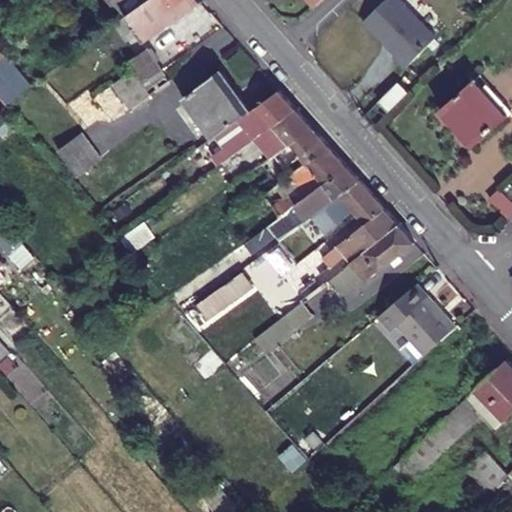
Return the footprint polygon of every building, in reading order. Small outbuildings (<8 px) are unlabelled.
[(126,60),(146,46),(204,1),(203,0),(150,0),(129,16),(128,16),(134,23),(111,43),(126,60)] [(115,0),(127,13),(144,0),(115,0)] [(150,0),(144,0),(127,13),(129,16),(150,0)] [(308,0),(317,9),(326,0),(308,0)] [(439,42),(398,0),(392,0),(366,26),(398,58),(396,60),(408,72),(439,42)] [(5,77),(22,96),(37,82),(0,38),(0,58),(11,71),(5,77)] [(119,66),(123,71),(134,64),(144,76),(161,63),(146,46),(126,60),(119,66)] [(134,64),(123,71),(131,80),(120,89),(139,110),(175,81),(167,71),(161,63),(144,76),(134,64)] [(234,124),(257,108),(227,68),(187,97),(217,136),(234,124)] [(511,115),(511,98),(509,95),(505,98),(483,74),(444,107),(479,144),(511,115)] [(390,114),(409,96),(400,85),(380,103),(390,114)] [(283,90),(257,108),(234,124),(236,127),(219,140),(232,158),(250,145),(299,109),(289,97),(283,90)] [(266,145),(275,157),(277,156),(316,127),(299,109),(250,145),(255,153),(266,145)] [(295,173),(332,146),(317,128),(316,127),(277,156),(291,175),(295,173)] [(105,159),(86,135),(60,151),(82,177),(105,159)] [(308,193),(348,164),(332,146),(295,173),(305,187),(276,209),(280,214),(298,200),(308,193)] [(357,174),(348,164),(308,193),(321,210),(362,179),(357,174)] [(253,203),(265,194),(254,179),(260,174),(257,170),(239,183),(253,203)] [(321,210),(295,231),(307,248),(344,220),(348,224),(362,213),(365,215),(382,202),(362,179),(321,210)] [(498,202),(501,206),(511,196),(511,193),(510,192),(498,202)] [(511,196),(501,206),(511,218),(511,196)] [(298,200),(280,214),(286,223),(304,209),(298,200)] [(382,202),(365,215),(370,221),(341,244),(349,254),(323,275),(329,282),(331,280),(402,224),(386,207),(382,202)] [(0,241),(7,250),(22,237),(0,211),(0,241)] [(351,295),(418,242),(402,224),(331,280),(341,293),(351,295)] [(244,266),(197,300),(209,317),(256,282),(244,266)] [(423,282),(384,315),(397,329),(404,324),(430,353),(446,339),(449,336),(461,326),(423,282)] [(284,317),(304,301),(296,291),(276,306),(284,317)] [(304,301),(284,317),(295,331),(315,316),(304,301)] [(479,341),(463,324),(461,326),(449,336),(446,339),(461,357),(479,341)] [(511,415),(511,377),(501,366),(461,404),(492,436),(511,415)] [(23,397),(0,371),(0,402),(7,411),(23,397)] [(444,456),(427,437),(388,474),(406,492),(444,456)] [(461,473),(489,500),(510,477),(483,452),(461,473)]
